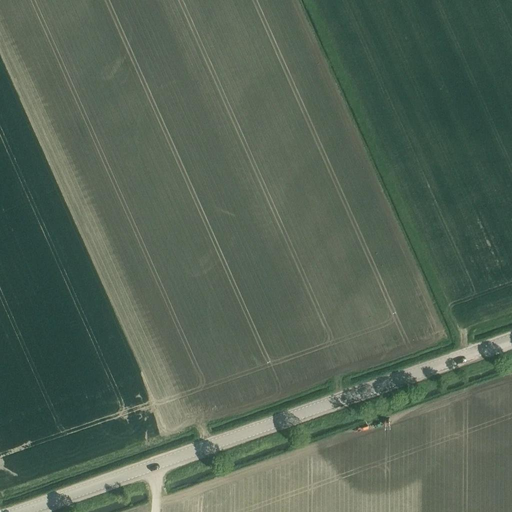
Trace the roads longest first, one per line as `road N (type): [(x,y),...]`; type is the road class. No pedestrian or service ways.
road 1 (tertiary): [(158,464),(511,340)]
road 2 (tertiary): [(17,511),(158,464)]
